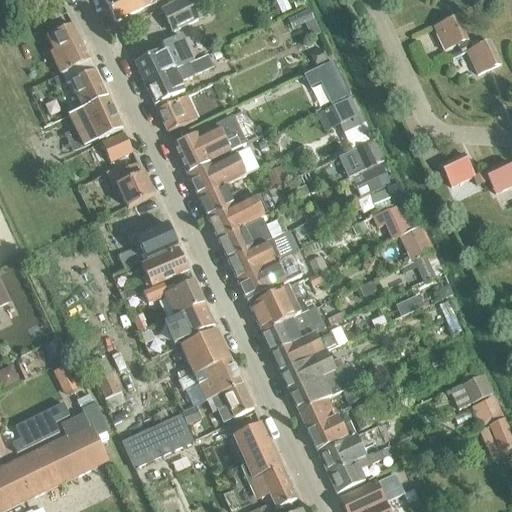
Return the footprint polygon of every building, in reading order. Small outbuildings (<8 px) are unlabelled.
[(109,0),(104,3),(115,26),(143,12),(136,0),(109,0)] [(301,0),(294,0),(291,2),(294,10),(304,6),(301,0)] [(161,13),(171,35),(197,23),(187,1),(161,13)] [(308,11),(287,21),(292,32),(303,26),(313,22),(311,19),(308,11)] [(456,20),(433,31),(444,54),(457,48),(466,44),(456,20)] [(58,78),(59,77),(87,64),(89,63),(71,27),(45,40),(52,54),(48,56),(58,78)] [(134,66),(144,88),(194,63),(182,37),(161,46),(164,52),(134,66)] [(466,44),(457,48),(461,58),(466,56),(471,53),(466,44)] [(471,53),(466,56),(476,78),(499,68),(489,45),(471,53)] [(321,51),(310,56),(316,69),(327,65),(321,51)] [(194,63),(144,88),(153,109),(184,95),(179,85),(211,70),(205,58),(194,63)] [(68,86),(80,111),(106,100),(94,74),(93,74),(87,64),(59,77),(53,80),(56,87),(63,85),(64,88),(68,86)] [(331,65),(303,78),(309,91),(320,86),(338,78),(331,65)] [(80,111),(66,118),(80,150),(121,132),(106,100),(80,111)] [(156,114),(166,136),(195,122),(185,100),(156,114)] [(316,116),(324,134),(358,120),(351,101),(316,116)] [(200,136),(172,149),(185,177),(213,163),(241,150),(244,149),(231,122),(215,129),(216,131),(201,137),(200,136)] [(123,137),(101,147),(110,167),(132,157),(131,156),(123,137)] [(262,145),(256,148),(259,154),(265,151),(262,145)] [(355,153),(364,173),(375,168),(366,148),(355,153)] [(439,168),(450,190),(472,179),(462,157),(439,168)] [(214,169),(187,181),(197,201),(226,188),(243,180),(238,170),(234,160),(214,169)] [(473,180),(477,189),(489,184),(495,198),(511,189),(511,176),(507,164),(473,180)] [(121,185),(115,188),(126,211),(152,199),(153,199),(142,176),(141,176),(136,166),(116,175),(121,185)] [(364,173),(352,179),(362,200),(383,191),(389,188),(379,167),(375,168),(364,173)] [(115,172),(105,176),(111,189),(115,188),(121,185),(116,175),(115,172)] [(281,172),(266,179),(272,191),(286,184),(281,172)] [(389,188),(383,191),(393,211),(396,210),(402,207),(405,206),(395,185),(392,186),(389,188)] [(197,201),(206,222),(233,210),(246,204),(240,193),(238,194),(228,199),(226,195),(228,194),(226,188),(197,201)] [(304,189),(295,194),(299,202),(308,198),(304,189)] [(206,222),(217,244),(245,229),(244,228),(253,224),(264,220),(255,202),(247,204),(246,204),(233,210),(206,222)] [(394,242),(398,240),(417,229),(405,206),(402,207),(396,210),(393,211),(377,218),(373,220),(377,231),(387,228),(394,242)] [(217,244),(226,263),(251,251),(252,252),(271,243),(263,224),(246,231),(245,229),(217,244)] [(135,240),(142,258),(140,258),(142,263),(175,248),(165,226),(135,240)] [(402,261),(405,268),(425,259),(433,255),(420,228),(417,229),(398,240),(408,259),(402,261)] [(226,263),(236,284),(271,268),(281,263),(271,243),(252,252),(251,251),(226,263)] [(116,257),(124,273),(139,265),(132,250),(116,257)] [(151,290),(160,286),(188,274),(177,251),(141,268),(151,290)] [(425,259),(413,265),(424,286),(435,281),(425,259)] [(309,280),(312,290),(329,282),(320,260),(308,265),(313,278),(309,280)] [(271,268),(236,284),(245,304),(300,278),(296,269),(286,274),(281,263),(271,268)] [(151,290),(141,294),(146,306),(163,298),(173,319),(202,305),(188,274),(160,286),(151,290)] [(147,282),(132,289),(136,297),(151,290),(147,282)] [(370,284),(353,292),(358,301),(374,293),(370,284)] [(247,309),(251,317),(261,337),(305,313),(301,304),(294,288),(287,291),(280,294),(247,309)] [(442,290),(437,292),(441,301),(446,299),(450,297),(446,288),(442,290)] [(438,308),(452,339),(461,334),(447,304),(438,308)] [(163,325),(173,346),(213,327),(203,307),(176,319),(163,325)] [(408,307),(396,312),(400,321),(411,316),(408,307)] [(270,356),(313,336),(323,331),(319,323),(313,310),(306,314),(305,313),(261,337),(270,356)] [(341,315),(325,322),(328,329),(344,321),(341,315)] [(140,317),(131,321),(135,329),(144,325),(140,317)] [(382,319),(371,324),(374,332),(386,327),(382,319)] [(204,404),(211,402),(241,387),(215,332),(179,349),(191,376),(176,384),(181,394),(196,387),(204,404)] [(270,356),(279,376),(323,355),(337,348),(331,336),(317,343),(313,336),(270,356)] [(279,376),(288,396),(343,369),(339,361),(327,366),(323,355),(279,376)] [(86,367),(95,385),(115,375),(114,373),(111,374),(103,359),(86,367)] [(70,366),(53,375),(65,397),(82,389),(70,366)] [(288,396),(298,416),(327,401),(342,394),(353,389),(355,388),(346,368),(343,369),(288,396)] [(492,397),(483,378),(460,389),(470,408),(492,397)] [(241,387),(211,402),(216,414),(222,425),(252,411),(241,387)] [(353,389),(342,394),(349,407),(359,403),(353,389)] [(470,411),(481,432),(503,420),(493,400),(470,411)] [(298,416),(307,434),(336,420),(333,413),(331,409),(327,401),(298,416)] [(20,442),(11,447),(16,457),(62,434),(60,428),(70,423),(62,407),(14,431),(20,442)] [(180,415),(186,428),(201,421),(195,408),(180,415)] [(350,414),(359,433),(371,428),(363,408),(350,414)] [(180,417),(121,444),(134,471),(192,444),(180,417)] [(67,440),(54,446),(0,472),(0,511),(8,511),(71,482),(107,465),(90,429),(89,430),(83,418),(61,428),(67,440)] [(336,420),(307,434),(315,454),(352,437),(347,426),(340,429),(336,420)] [(511,445),(503,425),(478,437),(491,465),(511,455),(511,445)] [(246,486),(254,503),(260,500),(268,496),(275,511),(295,502),(259,426),(232,439),(252,483),(246,486)] [(350,442),(317,457),(326,478),(364,459),(355,439),(350,442)] [(435,453),(437,460),(449,455),(447,448),(435,453)] [(372,456),(326,478),(336,497),(365,483),(360,472),(393,457),(390,449),(372,457),(372,456)] [(342,511),(369,511),(383,506),(402,497),(393,478),(339,504),(342,511)] [(420,511),(417,503),(405,509),(406,511),(420,511)]
